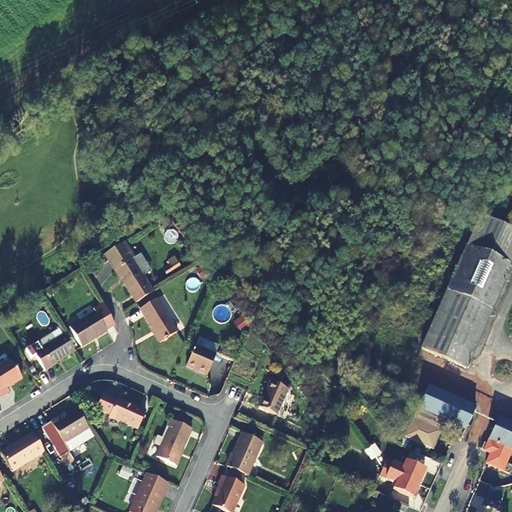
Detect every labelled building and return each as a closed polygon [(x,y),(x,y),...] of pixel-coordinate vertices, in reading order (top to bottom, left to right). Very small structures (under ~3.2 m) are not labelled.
[(511,228),(480,213),(422,347),(469,368),(511,265),(511,228)] [(158,294),(161,292),(150,276),(140,259),(130,243),(113,254),(123,270),(120,271),(141,304),(158,294)] [(156,272),(146,256),(140,259),(150,276),(156,272)] [(162,267),(166,274),(181,267),(177,259),(162,267)] [(166,343),(182,333),(161,300),(145,311),(166,343)] [(100,313),(75,330),(87,349),(112,332),(111,331),(120,326),(107,305),(99,310),(100,313)] [(67,360),(68,361),(80,353),(70,337),(38,356),(49,374),(56,370),(55,369),(63,364),(62,363),(67,360)] [(213,376),(221,356),(201,347),(192,367),(213,376)] [(405,365),(409,355),(396,350),(392,360),(405,365)] [(226,382),(238,386),(246,365),(234,361),(226,382)] [(16,363),(0,373),(0,386),(8,399),(16,394),(13,390),(28,380),(16,363)] [(281,414),(293,389),(275,382),(265,407),(281,414)] [(470,404),(429,386),(419,408),(447,420),(468,429),(477,407),(470,404)] [(388,394),(400,399),(401,396),(390,390),(388,394)] [(122,402),(108,396),(102,410),(116,416),(115,418),(126,424),(127,422),(144,430),(152,413),(132,405),(133,403),(123,399),(122,402)] [(447,420),(419,408),(415,418),(442,430),(447,420)] [(95,430),(83,411),(66,422),(64,421),(49,431),(62,451),(71,445),(76,453),(99,438),(95,430)] [(511,421),(502,417),(492,440),(511,448),(511,421)] [(407,448),(412,439),(434,449),(442,430),(415,418),(403,446),(407,448)] [(181,467),(196,431),(174,421),(171,428),(166,439),(162,437),(158,446),(166,449),(161,459),(181,467)] [(268,442),(247,433),(232,468),(253,477),(268,442)] [(51,455),(40,437),(7,456),(19,475),(51,455)] [(493,453),(489,463),(505,470),(511,454),(511,448),(492,440),(491,439),(490,443),(487,442),(483,449),(493,453)] [(375,442),(371,445),(378,455),(382,452),(375,442)] [(373,458),(378,455),(371,445),(366,448),(373,458)] [(425,468),(436,473),(440,464),(430,459),(425,468)] [(405,467),(389,460),(386,467),(386,468),(421,484),(427,471),(408,462),(405,467)] [(0,489),(12,481),(0,462),(0,489)] [(119,475),(128,478),(131,470),(122,467),(119,475)] [(398,483),(395,488),(415,497),(421,484),(386,468),(386,467),(381,476),(398,483)] [(136,511),(161,511),(173,484),(153,476),(136,511)] [(219,505),(233,511),(238,511),(250,486),(228,477),(225,484),(228,486),(219,505)] [(382,492),(373,488),(370,493),(380,497),(382,492)] [(408,511),(411,506),(398,499),(394,508),(402,511),(408,511)]
